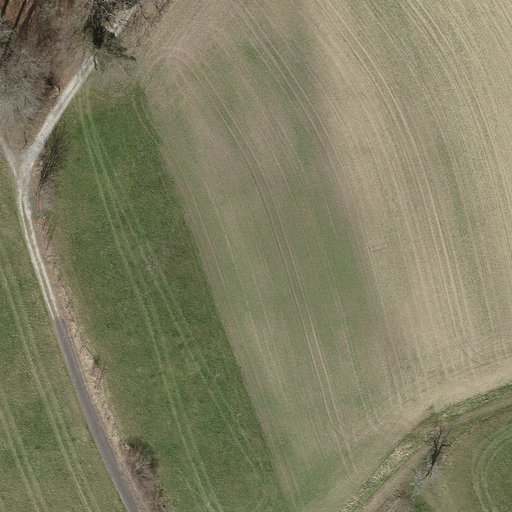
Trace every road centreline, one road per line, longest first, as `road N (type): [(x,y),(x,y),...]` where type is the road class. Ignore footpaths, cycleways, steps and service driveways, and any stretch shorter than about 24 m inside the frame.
road 1 (track): [(24,198),(95,425),(139,511)]
road 2 (track): [(24,198),(47,124),(127,0)]
